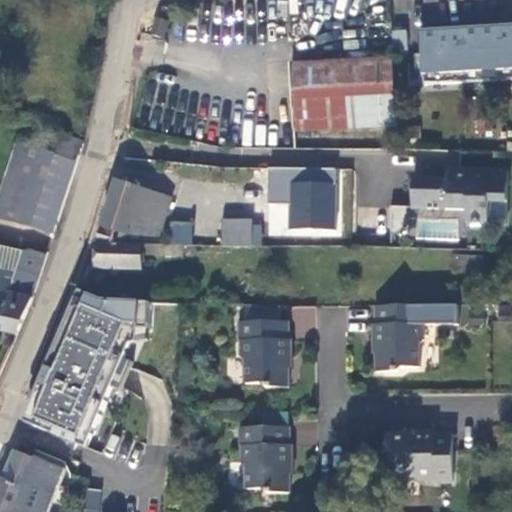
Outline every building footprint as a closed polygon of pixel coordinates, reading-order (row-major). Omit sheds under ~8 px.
[(156,24),(152,40),(165,42),(169,27),(156,24)] [(423,87),(511,81),(511,26),(420,32),(422,64),(423,84),(423,87)] [(406,33),(392,33),(393,53),(407,52),(406,33)] [(423,84),(422,64),(415,65),(416,85),(423,84)] [(396,127),(392,65),(292,71),(297,133),(396,127)] [(0,218),(53,235),(79,148),(18,129),(0,187),(0,218)] [(337,231),(338,168),(272,167),(272,204),(291,205),(291,230),(337,231)] [(507,204),(507,192),(507,182),(488,182),(488,173),(459,173),(459,181),(448,181),(414,180),(414,191),(413,209),(465,210),(486,211),(487,204),(507,204)] [(448,173),(448,181),(459,181),(459,173),(448,173)] [(170,201),(115,182),(94,245),(124,246),(130,229),(156,238),(170,201)] [(486,223),(486,211),(465,210),(465,222),(486,223)] [(222,220),(222,245),(251,246),(251,226),(251,220),(222,220)] [(193,226),(173,226),(173,244),(193,244),(193,226)] [(260,226),(251,226),(251,246),(260,246),(260,226)] [(0,242),(0,331),(22,336),(40,251),(0,242)] [(158,255),(158,246),(124,246),(94,245),(94,269),(140,270),(141,255),(158,255)] [(158,246),(158,255),(177,255),(177,246),(158,246)] [(482,258),(455,257),(454,272),(482,273),(482,258)] [(141,304),(104,302),(80,293),(28,419),(81,441),(128,326),(140,326),(141,304)] [(231,322),(236,322),(278,323),(278,306),(231,306),(231,322)] [(426,325),(426,306),(375,307),(375,323),(372,324),(372,341),(374,341),(374,370),(397,369),(403,365),(422,364),(421,343),(424,338),(424,325),(426,325)] [(278,323),(236,322),(236,339),(239,339),(239,356),(242,357),(243,382),(258,383),(265,387),(287,387),(288,358),(289,358),(289,340),(286,339),(286,322),(278,323)] [(288,428),(239,428),(239,448),(241,448),(242,462),(245,466),(246,489),(261,489),(266,493),(289,494),(290,464),(292,464),(291,446),(289,445),(288,428)] [(452,484),(451,434),(433,433),(433,431),(416,431),(414,433),(385,433),(386,456),(393,464),(393,478),(414,479),(416,482),(432,482),(432,484),(452,484)] [(4,481),(0,479),(0,511),(47,511),(62,475),(53,469),(54,467),(40,461),(39,463),(15,454),(4,481)] [(99,511),(101,490),(87,489),(85,511),(99,511)]
